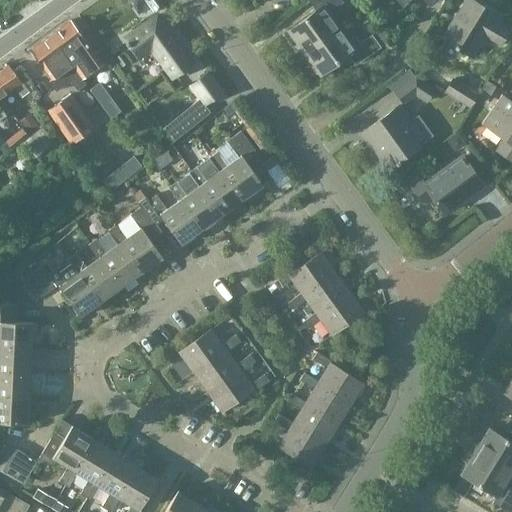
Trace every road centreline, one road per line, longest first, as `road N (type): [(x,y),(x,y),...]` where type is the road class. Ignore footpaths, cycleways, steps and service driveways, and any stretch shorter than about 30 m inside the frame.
road 1 (residential): [(308,511),(90,399),(91,354),(331,183)]
road 2 (residential): [(331,183),(198,0)]
road 3 (residential): [(364,473),(408,402),(414,294)]
road 4 (residential): [(414,294),(331,183)]
